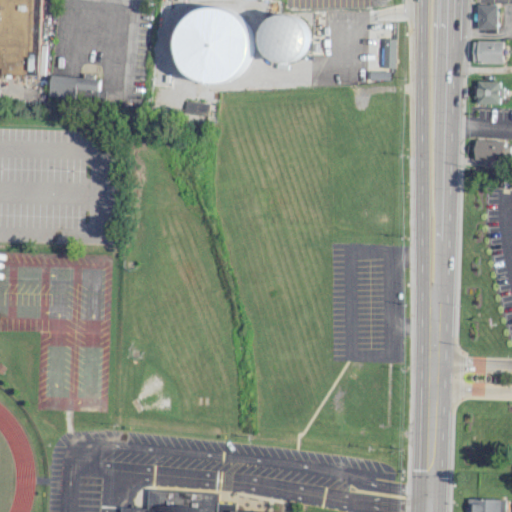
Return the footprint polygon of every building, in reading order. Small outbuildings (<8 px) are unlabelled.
[(0,0),(33,0),(32,73),(1,73),(0,78),(0,0)] [(497,4),(477,4),(478,33),(498,32),(497,4)] [(233,11),(243,20),(249,31),(251,44),(248,57),(242,68),(235,75),(223,80),(210,81),(192,74),(183,65),(177,53),(176,40),(179,28),(187,17),(194,11),(207,7),(220,7),(233,11)] [(296,16),(288,13),(280,13),(270,18),(265,24),(261,31),(261,39),(264,47),(269,54),(274,57),(282,60),(290,59),(298,56),(304,50),(307,43),(308,34),(306,27),(301,20),(296,16)] [(397,39),(385,38),(384,67),(396,67),(397,39)] [(503,63),(503,41),(473,41),(473,63),(503,63)] [(389,80),(389,70),(371,70),(371,80),(389,80)] [(50,96),(98,99),(100,78),(51,76),(50,96)] [(475,103),(501,104),(502,81),(476,81),(475,103)] [(475,159),(510,160),(510,142),(475,141),(475,159)] [(118,511),(119,506),(144,507),(145,485),(221,490),(220,500),(237,501),(237,509),(277,511),(118,511)] [(467,511),(505,511),(506,499),(468,498),(467,511)]
